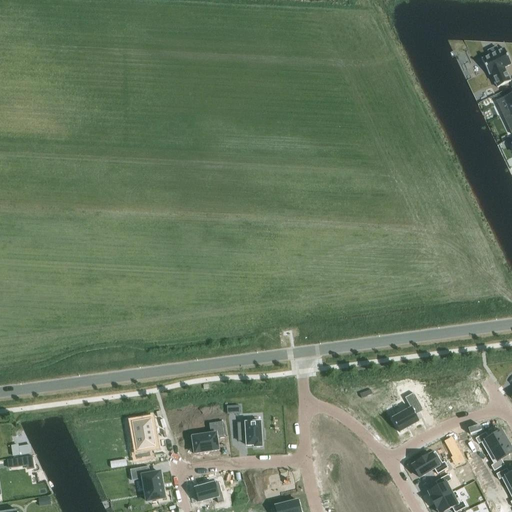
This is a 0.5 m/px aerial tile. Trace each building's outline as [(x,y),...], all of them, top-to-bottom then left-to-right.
[(490,56),(482,60),(489,76),(491,75),(498,88),(511,82),(504,69),(511,65),(504,49),(498,52),(496,48),(488,52),(490,56)] [(509,114),(502,117),(511,136),(511,135),(511,94),(502,99),(509,114)] [(464,384),(449,389),(456,409),(471,404),(466,390),(471,388),(468,377),(462,379),(464,384)] [(411,409),(392,419),(400,433),(407,429),(408,429),(412,427),(419,423),(415,416),(424,411),(414,394),(405,399),(411,409)] [(214,414),(221,413),(219,405),(212,406),(214,414)] [(151,421),(133,424),(138,450),(135,451),(137,460),(150,457),(149,449),(156,448),(154,438),(153,431),(151,421)] [(211,435),(193,438),(195,455),(219,451),(217,440),(226,438),(224,423),(209,425),(211,435)] [(261,423),(238,424),(238,431),(246,431),(247,447),(255,446),(255,448),(262,448),(262,438),(264,438),(263,431),(261,431),(261,423)] [(486,433),(476,439),(479,445),(481,443),(487,454),(508,442),(502,432),(489,439),(486,433)] [(511,449),(508,442),(487,454),(494,465),(491,466),(494,472),(505,466),(502,460),(511,454),(511,449)] [(416,464),(413,467),(420,478),(429,473),(434,471),(434,470),(438,475),(448,469),(445,463),(439,466),(432,455),(428,457),(416,464)] [(34,469),(32,459),(8,463),(9,468),(27,466),(28,470),(34,469)] [(163,485),(162,483),(160,473),(150,475),(149,467),(130,471),(132,482),(143,480),(147,502),(165,499),(163,490),(163,488),(162,485),(163,485)] [(507,469),(496,475),(499,480),(502,479),(507,490),(511,487),(511,473),(510,475),(507,469)] [(291,474),(268,479),(270,491),(266,492),(268,500),(280,497),(279,492),(294,488),(291,474)] [(441,487),(429,493),(431,498),(434,504),(452,495),(446,484),(452,481),(449,475),(438,481),(441,487)] [(219,483),(195,489),(199,503),(217,498),(218,504),(224,502),(219,483)] [(452,495),(434,504),(437,510),(438,510),(438,511),(445,511),(452,509),(454,511),(458,511),(466,508),(463,502),(461,503),(456,493),(452,495)] [(276,511),(301,511),(299,502),(275,507),(276,511)]
